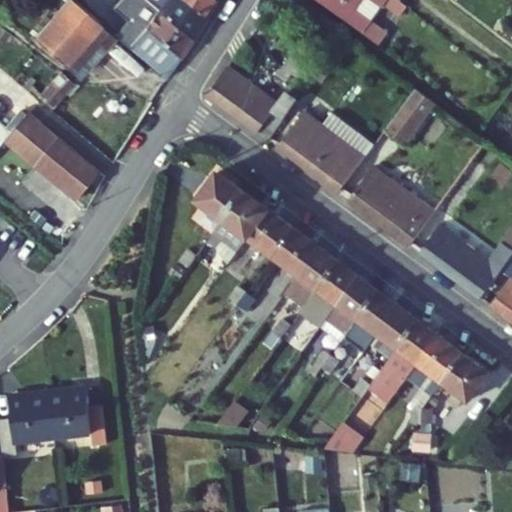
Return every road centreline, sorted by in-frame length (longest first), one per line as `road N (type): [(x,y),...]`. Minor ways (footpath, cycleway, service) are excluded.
road 1 (residential): [(183,98),(511,340)]
road 2 (residential): [(183,98),(89,247),(0,340)]
